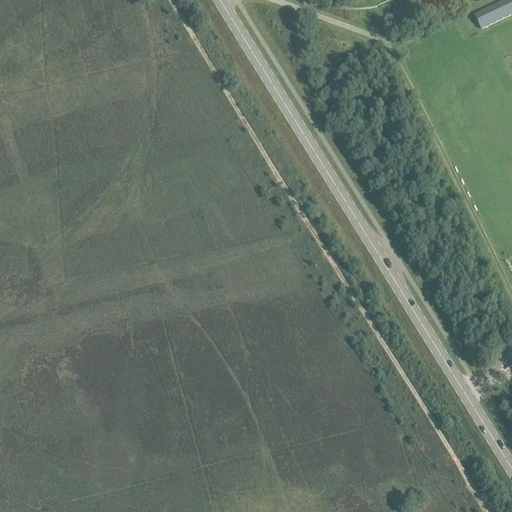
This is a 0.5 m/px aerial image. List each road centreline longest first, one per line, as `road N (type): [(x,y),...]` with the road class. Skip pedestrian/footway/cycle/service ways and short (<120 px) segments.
road 1 (track): [(489,511),(168,0)]
road 2 (primary): [(511,471),(216,0)]
road 3 (track): [(511,294),(385,40)]
road 4 (track): [(270,0),(385,40),(460,4)]
